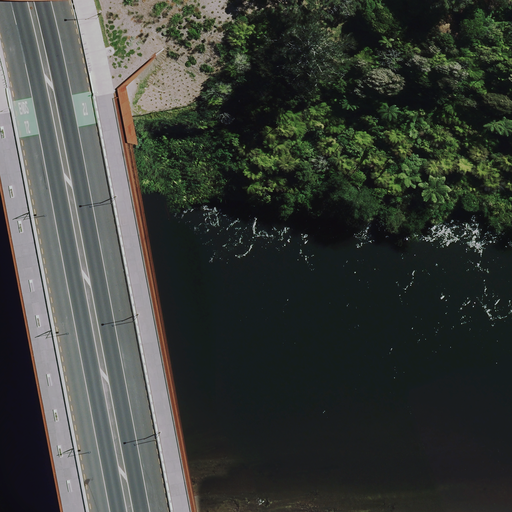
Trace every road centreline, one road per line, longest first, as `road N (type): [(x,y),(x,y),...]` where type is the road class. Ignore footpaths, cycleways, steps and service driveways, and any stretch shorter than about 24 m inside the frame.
road 1 (primary): [(54,0),(154,511)]
road 2 (primary): [(108,511),(8,0)]
